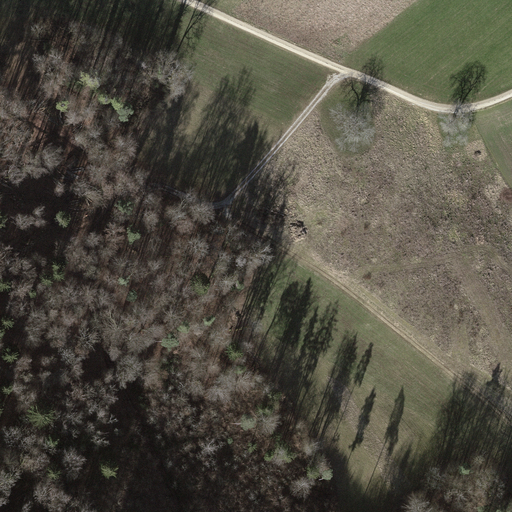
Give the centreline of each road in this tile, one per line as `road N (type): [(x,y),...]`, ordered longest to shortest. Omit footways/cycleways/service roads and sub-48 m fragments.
road 1 (track): [(180,511),(164,461),(105,346),(94,305),(95,219),(152,184),(224,199)]
road 2 (track): [(511,92),(467,111),(415,102),(188,0)]
road 3 (track): [(152,184),(0,99)]
road 4 (track): [(224,199),(344,73)]
